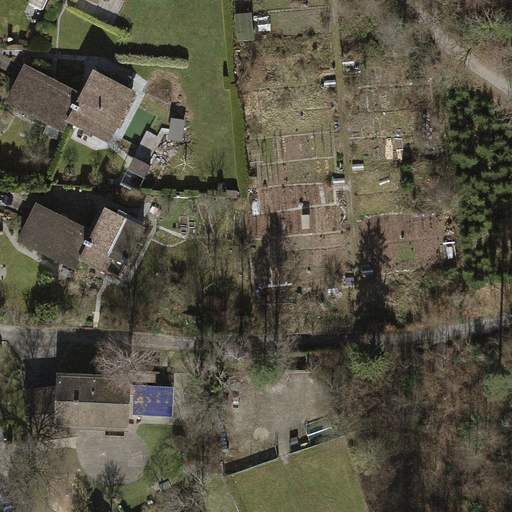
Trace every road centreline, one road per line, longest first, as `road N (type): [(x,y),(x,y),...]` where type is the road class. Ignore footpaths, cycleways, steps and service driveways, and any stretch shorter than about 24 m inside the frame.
road 1 (track): [(511,320),(287,346),(0,334)]
road 2 (track): [(399,0),(511,91)]
